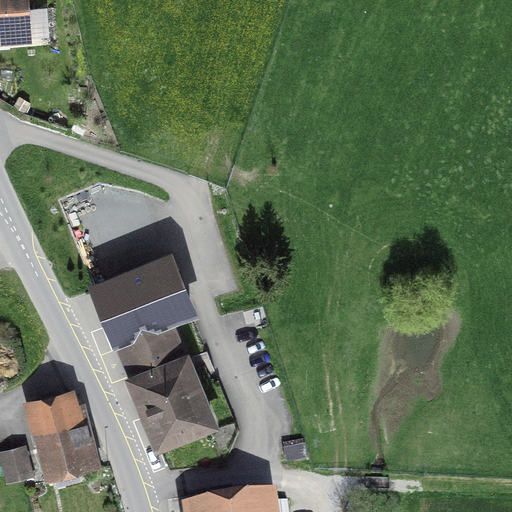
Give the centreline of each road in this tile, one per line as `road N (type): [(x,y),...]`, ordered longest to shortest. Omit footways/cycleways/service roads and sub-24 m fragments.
road 1 (unclassified): [(141,487),(0,208)]
road 2 (unclassified): [(141,487),(371,484)]
road 3 (track): [(371,484),(511,490)]
